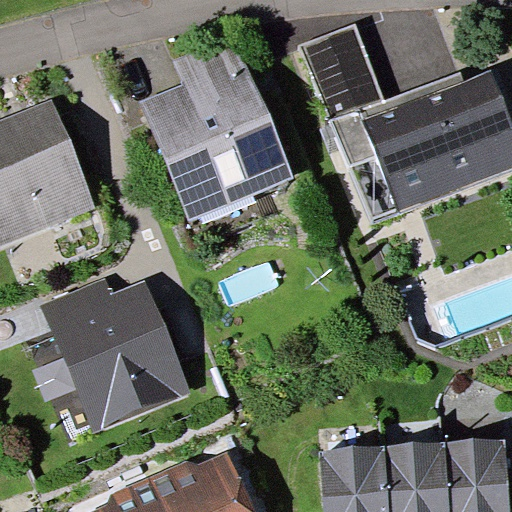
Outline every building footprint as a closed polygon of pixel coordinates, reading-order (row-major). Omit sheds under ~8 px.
[(361,31),(303,51),(367,236),(511,186),(511,120),(495,71),(388,108),(361,31)] [(188,94),(145,111),(195,237),(301,195),(241,45),(178,70),(188,94)] [(0,261),(105,221),(60,106),(0,129),(0,261)] [(139,267),(38,310),(95,446),(197,403),(139,267)] [(255,511),(227,448),(149,480),(163,511),(255,511)] [(511,511),(511,452),(323,470),(326,511),(511,511)] [(163,511),(149,480),(75,511),(163,511)]
